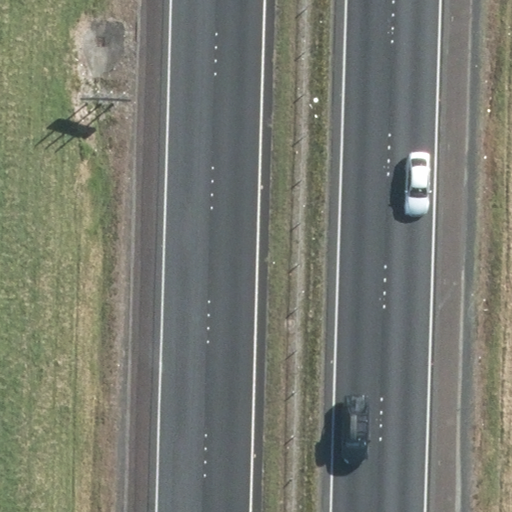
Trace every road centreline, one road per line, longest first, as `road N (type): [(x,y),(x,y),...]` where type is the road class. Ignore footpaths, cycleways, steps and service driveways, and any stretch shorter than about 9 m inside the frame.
road 1 (motorway): [(197,511),(212,0)]
road 2 (motorway): [(399,0),(386,511)]
